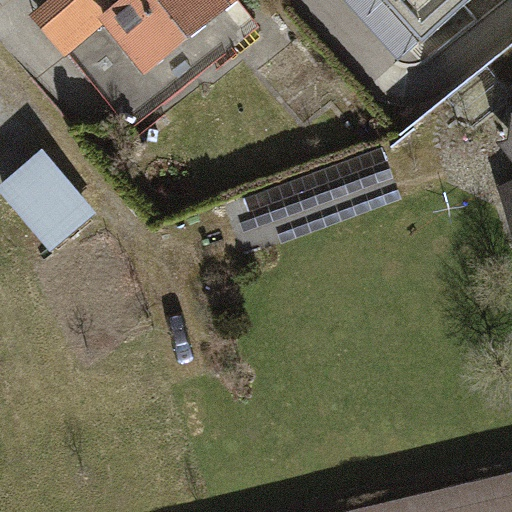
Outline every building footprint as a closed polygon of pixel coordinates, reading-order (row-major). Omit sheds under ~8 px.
[(104,23),(146,76),(232,7),(227,0),(121,0),(113,7),(107,0),(48,0),(32,13),(65,54),(104,23)] [(387,0),(422,39),(467,0),(387,0)] [(511,108),(503,114),(500,150),(511,169),(511,174),(494,185),(510,244),(511,245),(511,108)] [(43,149),(0,185),(0,192),(51,252),(97,213),(43,149)] [(511,511),(511,467),(323,511),(511,511)]
